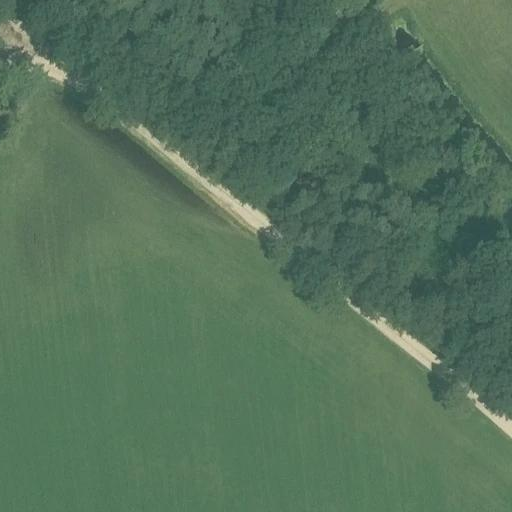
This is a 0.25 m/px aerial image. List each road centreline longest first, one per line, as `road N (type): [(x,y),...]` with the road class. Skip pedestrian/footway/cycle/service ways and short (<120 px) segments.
road 1 (track): [(69,71),(511,430)]
road 2 (track): [(234,204),(351,33),(386,4)]
